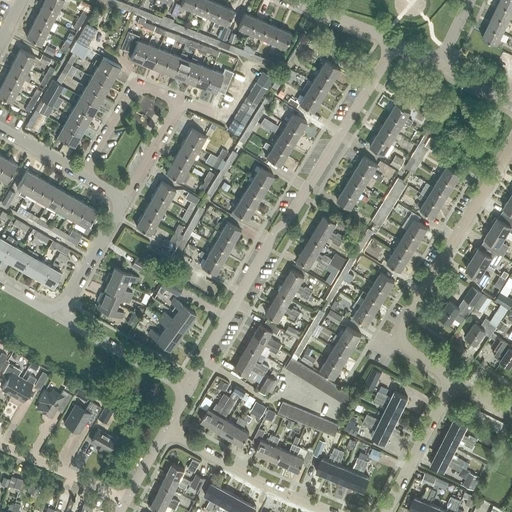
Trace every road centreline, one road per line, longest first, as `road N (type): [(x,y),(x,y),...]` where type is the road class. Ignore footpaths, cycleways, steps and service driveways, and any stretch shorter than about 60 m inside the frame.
road 1 (residential): [(188,391),(269,240),(291,219),(396,43)]
road 2 (residential): [(451,382),(402,346),(398,330),(511,147)]
road 3 (residential): [(125,202),(181,102),(132,92),(82,177)]
road 4 (residential): [(326,511),(166,430)]
road 5 (residential): [(188,391),(59,315)]
road 6 (residential): [(387,511),(451,382)]
road 7 (residential): [(125,500),(0,445)]
road 8 (residential): [(59,315),(125,202)]
